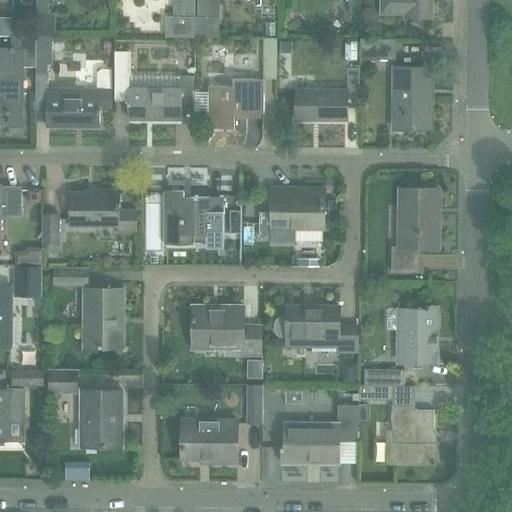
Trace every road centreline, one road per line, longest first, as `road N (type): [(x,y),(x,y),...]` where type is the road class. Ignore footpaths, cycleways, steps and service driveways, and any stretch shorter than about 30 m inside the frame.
road 1 (residential): [(152,497),(159,279),(330,276),(344,268),(351,161)]
road 2 (residential): [(0,157),(351,161)]
road 3 (residential): [(469,503),(477,163)]
road 4 (residential): [(152,497),(469,503)]
road 5 (residential): [(478,147),(479,0)]
road 6 (residential): [(351,161),(477,163)]
